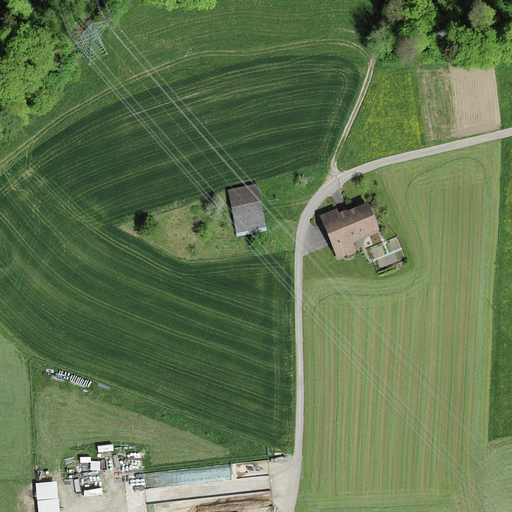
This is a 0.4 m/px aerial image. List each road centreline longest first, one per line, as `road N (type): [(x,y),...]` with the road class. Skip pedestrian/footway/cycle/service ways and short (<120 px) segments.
road 1 (residential): [(289,511),(299,437),(298,261),(316,199),(361,168),(511,131)]
road 2 (track): [(387,0),(365,82),(329,166),(336,180)]
